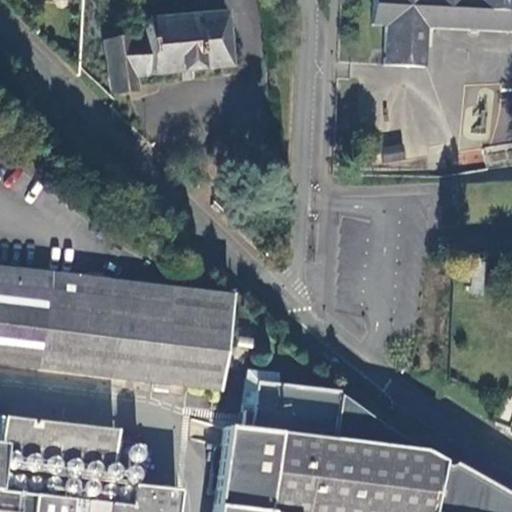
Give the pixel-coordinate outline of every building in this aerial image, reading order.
[(511,32),(511,0),(369,0),(368,28),(381,29),(380,68),(421,70),(423,30),(511,35),(511,32)] [(111,95),(136,93),(131,77),(226,68),(220,15),(142,22),(144,37),(101,43),(111,95)] [(384,162),(405,158),(402,141),(381,145),(384,162)] [(48,260),(45,275),(169,290),(171,274),(48,260)] [(169,290),(45,275),(0,269),(0,364),(218,391),(230,297),(169,290)] [(469,274),(469,292),(478,292),(479,275),(469,274)] [(511,511),(511,496),(503,493),(448,462),(444,466),(335,397),(336,393),(274,386),(275,374),(243,371),(236,430),(222,428),(211,511),(511,511)] [(190,391),(189,402),(214,405),(215,395),(190,391)] [(507,432),(511,418),(511,400),(505,398),(493,425),(507,432)] [(115,431),(0,418),(0,419),(0,452),(111,466),(115,431)] [(129,445),(130,462),(146,461),(145,444),(129,445)] [(2,471),(5,472),(7,472),(9,471),(11,470),(13,468),(13,465),(13,463),(12,460),(11,459),(8,457),(6,457),(3,457),(1,458),(0,459),(0,469),(0,470),(2,471)] [(18,470),(19,472),(22,473),(24,474),(27,473),(29,472),(30,470),(31,468),(31,465),(31,463),(29,461),(27,460),(24,459),(22,459),(20,461),(18,463),(17,465),(17,467),(18,470)] [(39,474),(41,475),(43,475),(45,475),(49,474),(51,470),(51,468),(51,467),(50,463),(49,462),(46,461),(41,461),(39,462),(37,464),(36,468),(37,470),(39,474)] [(56,476),(59,478),(62,479),(65,478),(68,476),(69,473),(69,469),(68,467),(65,465),(62,464),(59,465),(56,467),(55,470),(55,473),(56,476)] [(76,478),(79,479),(82,480),(85,478),(88,476),(88,472),(87,469),(85,466),(82,465),(78,466),(75,468),(74,471),(74,474),(76,478)] [(94,480),(96,482),(99,482),(102,482),(104,480),(106,478),(106,475),(106,472),(104,470),(102,468),(99,468),(96,468),(94,470),(92,472),(92,475),(92,478),(94,480)] [(113,484),(115,484),(116,485),(119,485),(123,483),(125,479),(125,477),(124,474),(121,471),(118,470),(117,470),(112,473),(111,475),(110,477),(111,480),(112,483),(113,484)] [(10,489),(12,490),(14,491),(17,490),(19,489),(21,488),(21,486),(22,483),(21,481),(20,479),(18,478),(15,477),(13,477),(11,478),(9,480),(8,482),(8,485),(9,487),(10,489)] [(27,491),(29,493),(30,493),(32,493),(34,493),(37,490),(38,486),(39,484),(38,483),(37,481),(36,480),(31,478),(29,478),(25,480),(24,485),(24,488),(27,491)] [(43,493),(46,494),(48,494),(49,494),(51,494),(53,491),(54,489),(55,485),(53,484),(52,481),(50,480),(46,480),(43,481),(42,482),(41,484),(40,486),(41,491),(43,493)] [(59,493),(60,495),(62,496),(66,497),(69,496),(70,495),(71,494),(72,490),(72,487),(71,485),(68,482),(63,482),(61,482),(59,486),(58,488),(59,493)] [(80,498),(83,498),(85,498),(87,497),(89,495),(90,493),(91,491),(90,488),(89,486),(87,484),(85,484),(82,483),(80,484),(78,486),(77,488),(76,490),(76,492),(77,495),(78,496),(80,498)] [(95,498),(97,499),(99,500),(101,500),(104,499),(106,497),(107,495),(107,493),(107,491),(106,488),(104,487),(102,486),(100,485),(97,486),(95,487),(94,489),(93,491),(93,494),(93,496),(95,498)] [(0,511),(172,511),(175,492),(129,486),(126,509),(0,493),(0,511)] [(113,501),(116,502),(118,502),(121,502),(123,500),(124,498),(125,496),(125,494),(124,491),(123,489),(120,488),(118,487),(116,488),(113,489),(112,490),(110,493),(110,495),(110,497),(112,499),(113,501)]
